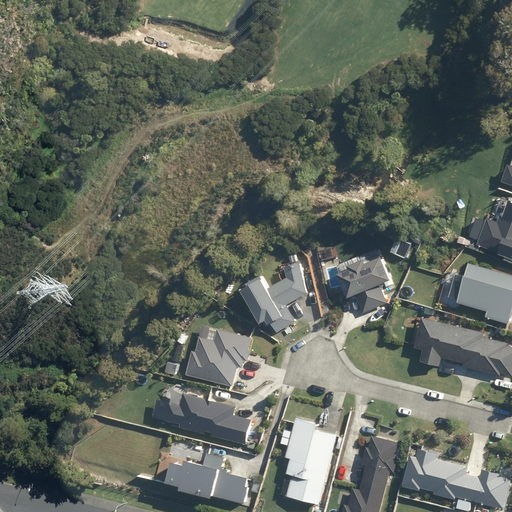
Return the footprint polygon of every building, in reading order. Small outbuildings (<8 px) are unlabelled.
[(483,239),(481,244),(511,256),(511,217),(504,215),(502,221),(492,217),(488,228),(483,226),(479,237),(483,239)] [(345,273),(355,297),(359,295),(367,313),(392,302),(396,304),(399,297),(392,294),(390,299),(384,285),(398,279),(388,256),(373,262),(372,258),(355,265),(357,268),(345,273)] [(252,287),(248,289),(259,309),(256,311),(262,320),(265,318),(267,322),(274,319),(281,332),(300,321),(290,304),(311,293),(305,262),(289,266),(291,277),(274,287),(268,277),(267,278),(265,275),(250,284),(252,287)] [(511,273),(475,262),(462,302),(491,311),(489,316),(511,323),(511,273)] [(488,332),(427,316),(419,347),(428,349),(425,360),(444,365),(447,357),(468,362),(467,366),(504,375),(505,372),(511,374),(511,345),(511,343),(486,336),(488,332)] [(196,350),(190,374),(236,386),(241,366),(246,368),(248,360),(251,361),(254,352),(253,351),(256,337),(221,328),(218,340),(204,336),(200,351),(196,350)] [(183,363),(172,359),(167,371),(179,375),(183,363)] [(173,402),(168,420),(184,424),(183,427),(209,433),(210,430),(216,432),(216,435),(250,444),(256,419),(238,415),(240,406),(187,393),(184,405),(173,402)] [(291,495),(324,504),(342,435),(322,430),(324,423),(301,417),(291,457),(296,458),(292,473),(297,474),(291,495)] [(346,511),(382,511),(394,470),(398,471),(402,454),(400,453),(403,442),(376,435),(373,447),(371,446),(366,464),(370,465),(364,489),(357,487),(353,505),(348,503),(346,511)] [(200,444),(179,439),(177,448),(197,452),(200,444)] [(420,455),(414,454),(406,484),(424,489),(424,486),(438,490),(437,493),(459,498),(459,495),(507,508),(511,487),(511,477),(502,475),(503,472),(486,468),(484,476),(469,472),(471,465),(440,457),(441,451),(422,447),(420,455)] [(171,454),(162,452),(160,460),(162,460),(158,479),(189,487),(189,488),(218,496),(217,498),(250,507),(252,501),(251,501),(254,488),(253,488),(254,486),(251,485),(253,477),(233,472),(234,469),(227,467),(230,457),(213,452),(210,462),(195,458),(194,463),(192,463),(193,462),(170,456),(171,454)] [(267,475),(260,473),(255,491),(263,493),(267,475)]
